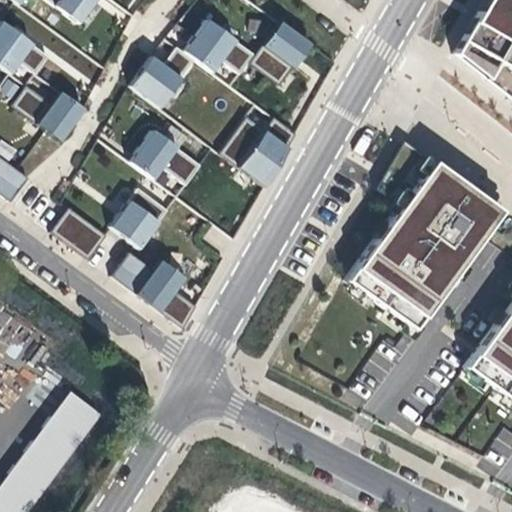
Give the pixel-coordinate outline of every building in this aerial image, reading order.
[(8,0),(14,4),(16,0),(42,0),(75,23),(92,1),(92,0),(8,0)] [(511,0),(480,0),(449,54),(511,103),(511,0)] [(194,33),(180,52),(190,60),(208,72),(217,60),(236,74),(245,62),(250,55),(203,20),(194,33)] [(275,21),(250,55),(245,62),(275,85),(288,68),(306,44),(275,21)] [(0,23),(0,69),(6,74),(15,62),(32,74),(45,56),(21,39),(0,23)] [(126,86),(155,107),(190,60),(180,52),(173,47),(160,65),(147,57),(137,70),(126,86)] [(23,86),(8,106),(56,141),(70,121),(79,109),(56,92),(47,104),(23,86)] [(242,117),(216,153),(261,187),(269,173),(292,135),(269,118),(260,131),(242,117)] [(149,130),(126,162),(149,179),(158,167),(182,185),(197,165),(161,139),(149,130)] [(33,175),(55,145),(42,135),(19,165),(33,175)] [(495,211),(399,141),(372,189),(395,206),(341,281),(408,329),(460,259),(495,211)] [(0,159),(0,196),(7,202),(25,178),(0,159)] [(106,226),(135,248),(163,210),(134,188),(120,207),(106,226)] [(47,232),(60,241),(78,217),(65,208),(47,232)] [(78,217),(60,241),(84,260),(102,236),(78,217)] [(125,253),(108,278),(179,328),(192,308),(170,292),(174,286),(180,278),(155,260),(149,270),(125,253)] [(511,296),(460,367),(511,404),(511,296)] [(67,391),(48,415),(78,437),(97,413),(67,391)] [(0,480),(0,511),(23,511),(78,437),(48,415),(0,480)] [(511,433),(498,429),(490,451),(511,459),(511,455),(511,433)]
